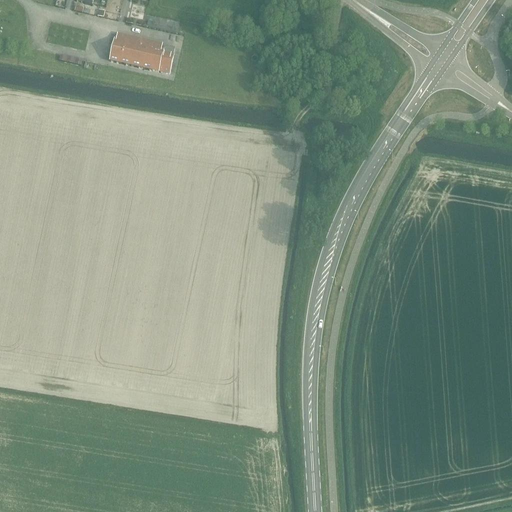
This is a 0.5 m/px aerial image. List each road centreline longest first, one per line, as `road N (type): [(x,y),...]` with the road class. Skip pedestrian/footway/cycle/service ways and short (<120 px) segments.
road 1 (secondary): [(314,511),(309,384),(323,274),(356,195),(439,64)]
road 2 (track): [(336,0),(326,84),(284,132)]
